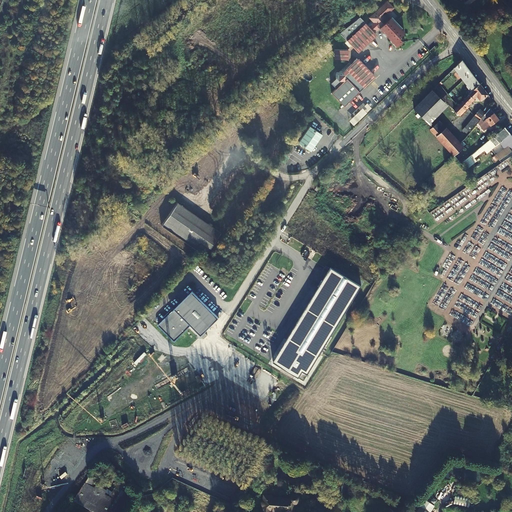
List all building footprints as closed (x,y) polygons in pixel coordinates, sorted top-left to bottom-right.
[(360,17),(339,33),(357,52),(376,34),(374,32),(379,28),(383,32),(382,33),(384,36),(385,35),(396,46),(401,41),(398,37),(404,32),(387,13),(384,15),(383,13),(385,11),(387,13),(394,7),(387,0),(386,0),(378,8),(368,17),(371,21),(367,25),(360,17)] [(334,50),(334,59),(347,60),(347,50),(334,50)] [(336,72),(335,78),(330,83),(335,89),(330,93),(343,106),(374,77),(356,59),(341,73),(336,72)] [(460,62),(455,67),(472,91),(480,83),(476,77),(463,60),(460,62)] [(472,91),(458,106),(454,110),(459,115),(468,106),(468,105),(477,95),(481,100),(488,94),(480,83),(472,91)] [(448,105),(433,90),(414,108),(427,121),(430,124),(448,105)] [(366,104),(347,121),(352,126),(370,108),(366,104)] [(490,108),(486,113),(480,120),(480,121),(486,129),(499,120),(490,108)] [(480,120),(486,113),(480,109),(475,116),(480,121),(480,120)] [(471,132),(480,121),(475,116),(466,127),(471,132)] [(431,129),(437,136),(445,129),(438,122),(433,127),(431,129)] [(311,152),(321,134),(308,126),(298,145),(311,152)] [(447,127),(445,129),(437,136),(455,156),(465,147),(461,143),(447,127)] [(511,135),(505,127),(482,147),(472,155),(475,158),(485,150),(487,153),(500,142),(505,149),(497,155),(499,160),(511,151),(511,135)] [(475,158),(472,155),(462,163),(467,169),(477,161),(475,158)] [(177,202),(161,225),(205,255),(221,232),(213,227),(213,224),(211,223),(209,224),(177,202)] [(331,269),(273,362),(304,381),(362,288),(331,269)] [(192,293),(157,327),(174,343),(190,327),(195,332),(213,315),(192,293)] [(213,315),(195,332),(200,338),(218,320),(213,315)] [(193,378),(197,384),(202,381),(198,375),(193,378)] [(74,497),(95,510),(105,494),(107,491),(97,484),(94,488),(91,486),(95,479),(90,476),(74,497)] [(121,478),(112,492),(108,489),(107,491),(105,494),(95,510),(98,511),(108,511),(120,491),(126,482),(121,478)] [(268,511),(269,509),(281,510),(287,510),(287,511),(292,511),(293,503),(295,502),(296,501),(297,500),(298,498),(297,495),(295,494),(294,493),(292,493),(291,494),(289,495),(288,497),(271,496),(271,494),(263,494),(263,499),(262,499),(261,500),(260,502),(261,504),(262,506),(261,511),(268,511)] [(468,508),(471,496),(455,493),(452,505),(468,508)] [(431,511),(436,505),(435,505),(426,498),(424,502),(421,505),(422,506),(430,511),(431,511)]
